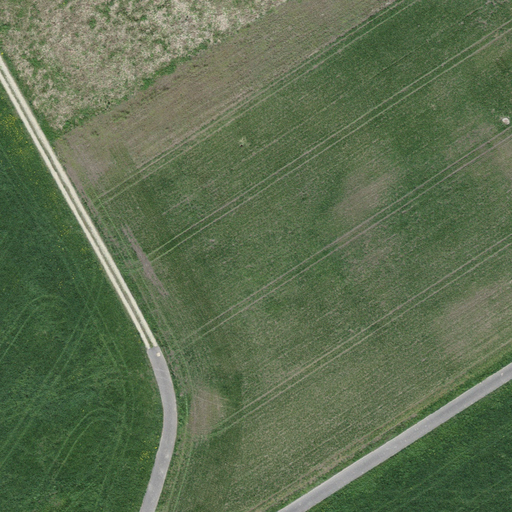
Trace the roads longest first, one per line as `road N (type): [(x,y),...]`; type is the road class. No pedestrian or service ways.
road 1 (track): [(0,79),(164,378),(168,436),(147,511)]
road 2 (track): [(285,511),(511,367)]
